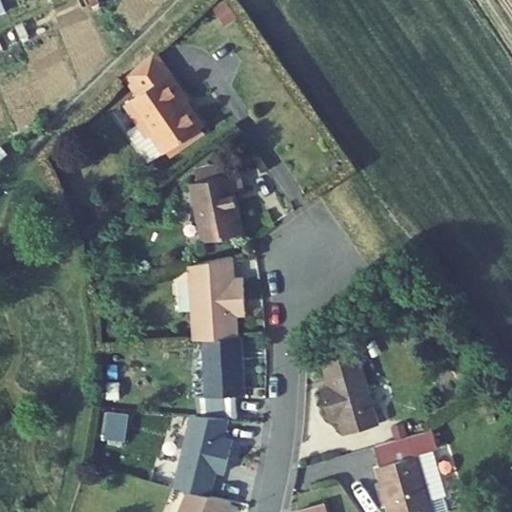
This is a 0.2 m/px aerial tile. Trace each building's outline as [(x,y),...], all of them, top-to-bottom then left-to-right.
[(154,132),(167,151),(177,144),(201,127),(203,126),(186,102),(189,100),(153,49),(129,73),(141,91),(126,102),(140,123),(149,136),(154,132)] [(276,98),(268,114),(277,117),(284,102),(276,98)] [(149,163),(167,151),(154,132),(149,136),(140,123),(127,131),(149,163)] [(205,134),(201,127),(177,144),(180,150),(205,134)] [(204,240),(217,238),(243,233),(235,190),(242,189),(240,173),(191,182),(202,241),(204,240)] [(129,233),(134,218),(122,215),(117,228),(129,233)] [(217,238),(204,240),(205,248),(218,246),(217,238)] [(202,338),(237,337),(237,315),(236,300),(245,299),(244,277),(235,278),(234,254),(190,264),(194,339),(202,338)] [(246,314),(245,299),(236,300),(237,315),(246,314)] [(120,332),(113,317),(103,323),(110,337),(120,332)] [(198,413),(238,416),(236,394),(245,394),(241,336),(237,337),(202,338),(206,395),(196,396),(198,413)] [(355,343),(321,353),(329,385),(332,396),(324,399),(330,419),(338,417),(343,434),(378,424),(355,343)] [(332,396),(329,385),(321,387),(324,399),(332,396)] [(174,487),(189,490),(210,495),(216,470),(219,459),(229,460),(233,439),(224,437),(228,418),(193,414),(174,487)] [(438,449),(433,430),(375,446),(381,466),(378,466),(384,487),(389,501),(391,511),(433,511),(430,499),(417,454),(432,450),(438,449)] [(445,494),(432,450),(417,454),(430,499),(445,494)] [(226,470),(229,460),(219,459),(216,470),(226,470)] [(389,501),(384,487),(380,488),(384,502),(389,501)] [(189,490),(179,511),(225,511),(231,500),(210,495),(189,490)] [(298,511),(297,511),(328,511),(326,503),(298,511)]
